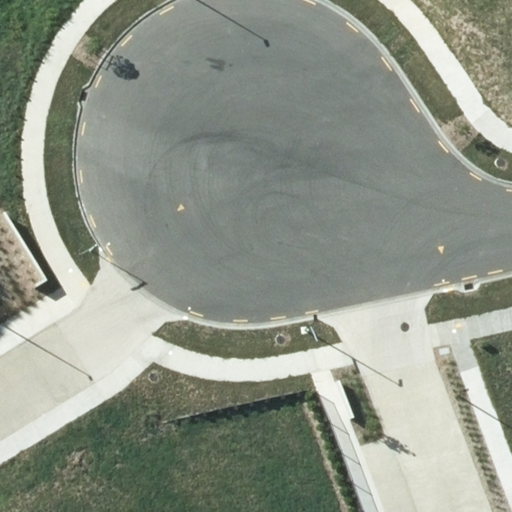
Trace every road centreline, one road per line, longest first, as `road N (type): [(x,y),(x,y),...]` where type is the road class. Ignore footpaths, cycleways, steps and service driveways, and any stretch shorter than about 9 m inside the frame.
road 1 (residential): [(0,394),(115,307),(232,150)]
road 2 (residential): [(353,224),(457,511)]
road 3 (residential): [(511,228),(353,224)]
road 4 (residential): [(353,224),(232,150)]
